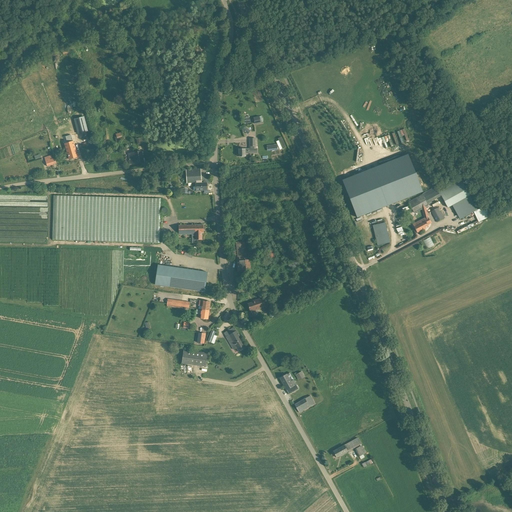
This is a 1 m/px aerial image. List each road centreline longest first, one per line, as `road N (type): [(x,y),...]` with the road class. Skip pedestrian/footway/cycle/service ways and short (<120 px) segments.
road 1 (secondary): [(447,511),(307,146),(239,0)]
road 2 (unclassified): [(214,160),(227,301),(346,511)]
road 3 (unclassified): [(0,188),(214,160)]
road 4 (unclassified): [(214,160),(231,28),(223,0)]
